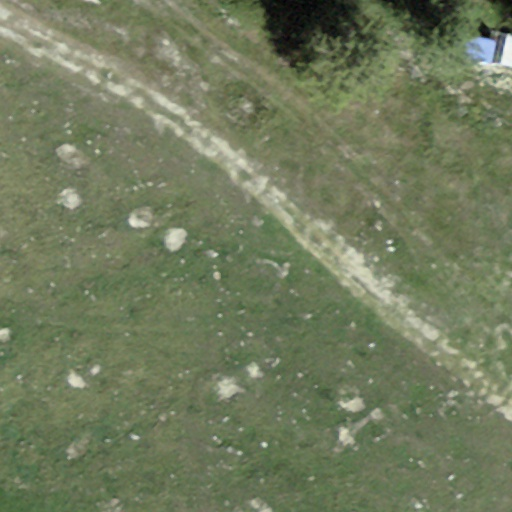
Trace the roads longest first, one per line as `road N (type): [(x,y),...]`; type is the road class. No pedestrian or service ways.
road 1 (track): [(160,0),(352,177),(511,394)]
road 2 (track): [(352,177),(87,70),(0,20)]
